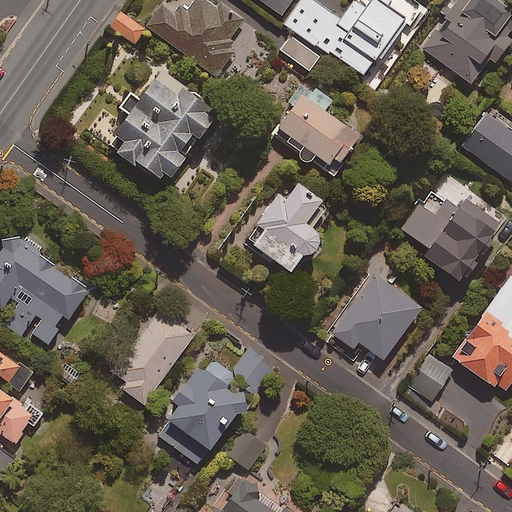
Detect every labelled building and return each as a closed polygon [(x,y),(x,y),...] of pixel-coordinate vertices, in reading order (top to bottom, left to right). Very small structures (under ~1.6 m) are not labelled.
[(231,41),(244,23),(212,0),(193,0),(187,8),(181,4),(173,15),(162,6),(146,28),(217,79),(234,55),(231,53),(237,45),(231,41)] [(254,0),(280,19),(293,0),(254,0)] [(340,22),(309,0),(301,0),(284,26),(376,88),(389,71),(379,64),(407,25),(373,2),(367,11),(354,2),(340,22)] [(472,95),(492,71),(496,75),(511,55),(511,3),(508,0),(460,0),(419,51),(472,95)] [(144,32),(121,14),(110,29),(133,46),(144,32)] [(319,59),(290,38),(279,52),(308,73),(319,59)] [(131,97),(121,111),(129,117),(106,147),(117,154),(113,159),(132,174),(134,171),(158,189),(163,183),(169,188),(184,168),(178,163),(192,144),(197,149),(213,128),(205,122),(210,115),(203,110),(202,102),(198,97),(191,94),(183,94),(161,77),(140,104),(131,97)] [(314,166),(332,180),(359,144),(322,116),(332,103),(312,87),(275,135),(290,146),(287,149),(299,158),(299,162),(302,167),(308,169),(314,166)] [(511,132),(487,112),(461,145),(511,186),(511,132)] [(317,242),(311,234),(328,212),(289,182),(242,244),(291,281),(304,264),(311,261),(316,255),(317,242)] [(458,215),(432,194),(400,233),(428,256),(423,262),(458,291),(491,251),(487,249),(500,234),(465,206),(458,215)] [(17,232),(0,256),(0,326),(26,344),(30,338),(49,351),(88,294),(37,260),(44,250),(17,232)] [(421,313),(375,278),(331,335),(352,352),(357,345),(382,364),(421,313)] [(511,319),(511,308),(499,299),(452,362),(491,392),(496,387),(506,395),(511,387),(511,320),(511,319)] [(193,337),(158,312),(113,376),(128,386),(123,392),(144,407),(193,337)] [(34,432),(45,416),(29,405),(25,411),(0,392),(0,383),(20,398),(35,377),(0,352),(0,433),(17,446),(29,429),(34,432)] [(270,376),(247,355),(232,372),(254,392),(270,376)] [(234,379),(208,359),(172,406),(179,410),(159,437),(200,468),(234,423),(245,421),(243,404),(225,391),(234,379)] [(450,378),(436,368),(425,384),(438,394),(450,378)] [(266,449),(243,434),(228,457),(251,472),(266,449)] [(0,481),(15,463),(0,451),(0,481)] [(268,511),(259,506),(264,497),(233,477),(211,511),(268,511)]
